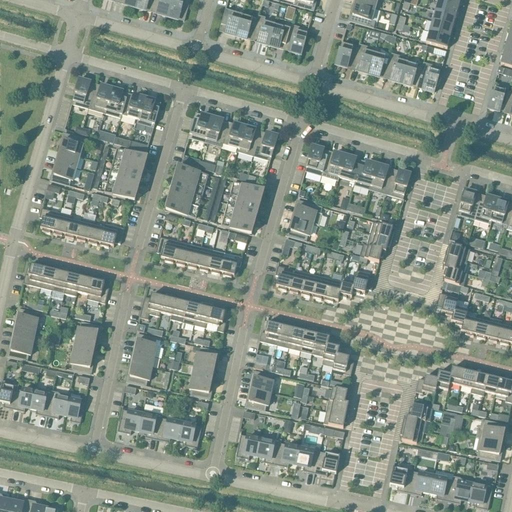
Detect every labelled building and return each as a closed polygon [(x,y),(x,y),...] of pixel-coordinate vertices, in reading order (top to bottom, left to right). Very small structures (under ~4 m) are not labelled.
[(120,0),(119,4),(135,9),(137,0),(120,0)] [(137,0),(135,9),(151,14),(155,0),(137,0)] [(155,0),(151,14),(167,18),(172,0),(155,0)] [(183,0),(172,0),(167,18),(184,23),(190,2),(183,0)] [(296,1),(294,7),(313,13),(315,6),(313,5),(314,0),(293,0),(293,1),(296,1)] [(354,0),(353,5),(355,6),(374,11),(377,0),(354,0)] [(438,0),(437,2),(459,8),(461,0),(438,0)] [(437,2),(434,13),(456,19),(459,8),(437,2)] [(348,23),(373,30),(374,24),(371,23),(374,11),(355,6),(352,17),(350,16),(348,23)] [(225,12),(219,33),(235,38),(241,17),(225,12)] [(434,13),(431,23),(453,29),(456,19),(434,13)] [(388,25),(394,27),(397,17),(391,16),(388,25)] [(241,17),(235,38),(251,42),(257,21),(241,17)] [(257,21),(251,42),(268,47),(274,26),(264,23),(265,19),(258,17),(257,21)] [(431,23),(428,34),(450,40),(453,29),(431,23)] [(274,26),(268,47),(283,51),(290,31),(274,26)] [(290,31),(283,51),(300,56),(307,31),(291,27),(290,31)] [(428,34),(425,45),(447,51),(450,40),(428,34)] [(335,66),(336,66),(351,71),(357,50),(341,45),(335,66)] [(511,46),(506,45),(503,55),(511,57),(511,46)] [(357,50),(351,71),(368,76),(374,55),(375,51),(359,46),(357,50)] [(374,55),(368,76),(384,80),(390,59),(374,55)] [(390,59),(384,80),(401,85),(407,64),(408,60),(391,55),(390,59)] [(500,66),(511,69),(511,57),(503,55),(500,66)] [(407,64),(401,85),(416,89),(422,68),(407,64)] [(422,68),(416,89),(433,94),(440,69),(423,65),(422,68)] [(95,87),(79,82),(72,107),(88,112),(95,87)] [(95,87),(88,112),(104,116),(111,91),(95,87)] [(488,110),(504,114),(510,93),(494,89),(488,110)] [(111,91),(104,116),(121,121),(122,117),(128,96),(111,91)] [(128,96),(122,117),(137,121),(143,101),(128,96)] [(143,101),(137,121),(136,125),(153,130),(160,105),(143,101)] [(211,120),(195,116),(188,140),(204,145),(211,120)] [(211,120),(204,145),(221,150),(222,146),(228,125),(211,120)] [(228,125),(222,146),(237,150),(243,129),(228,125)] [(243,129),(237,150),(236,154),(253,159),(260,134),(243,129)] [(83,130),(81,136),(88,138),(90,132),(83,130)] [(260,134),(253,159),(269,164),(276,139),(260,134)] [(60,154),(79,159),(82,160),(85,148),(83,148),(85,142),(63,135),(61,142),(63,143),(60,154)] [(109,136),(107,144),(113,145),(115,138),(109,136)] [(123,141),(121,148),(129,150),(130,143),(123,141)] [(132,143),(130,150),(138,152),(140,145),(132,143)] [(328,154),(312,149),(304,174),(320,178),(328,154)] [(116,151),(104,194),(134,203),(137,195),(139,189),(138,189),(143,174),(145,168),(144,168),(147,160),(116,151)] [(54,165),(56,166),(76,171),(79,159),(60,154),(58,159),(56,159),(54,165)] [(328,154),(320,178),(338,183),(339,179),(345,158),(328,154)] [(345,158),(339,179),(354,184),(360,163),(345,158)] [(360,163),(354,184),(353,188),(370,192),(377,168),(360,163)] [(49,182),(69,188),(70,182),(72,183),(76,171),(56,166),(53,176),(51,176),(49,182)] [(216,166),(214,175),(221,177),(223,168),(216,166)] [(168,203),(165,212),(196,221),(208,177),(178,168),(175,177),(173,182),(174,182),(169,198),(167,203),(168,203)] [(377,168),(370,192),(386,197),(393,172),(377,168)] [(393,172),(386,197),(402,202),(409,177),(393,172)] [(241,175),(238,182),(246,184),(248,177),(241,175)] [(248,177),(246,184),(254,186),(256,179),(248,177)] [(233,184),(221,227),(221,228),(251,236),(253,228),(254,228),(256,223),(255,222),(259,207),(260,207),(262,201),(261,201),(263,193),(233,184)] [(48,186),(47,192),(47,193),(58,196),(64,197),(65,191),(48,186)] [(481,197),(464,193),(457,217),(474,222),(481,197)] [(481,197),(474,222),(490,227),(491,223),(497,202),(481,197)] [(293,221),(313,226),(318,228),(322,216),(320,215),(321,210),(296,202),(294,209),(297,210),(293,221)] [(511,206),(497,202),(491,223),(507,228),(511,209),(511,206)] [(53,237),(54,237),(59,215),(41,210),(39,220),(42,221),(40,231),(42,231),(42,234),(50,236),(50,233),(54,234),(53,237)] [(59,215),(54,237),(61,239),(62,236),(65,237),(65,240),(71,218),(59,215)] [(381,215),(379,222),(387,224),(389,217),(381,215)] [(166,216),(164,222),(176,226),(178,220),(166,216)] [(71,218),(65,240),(73,242),(74,239),(77,240),(76,242),(77,243),(82,221),(82,220),(81,225),(71,223),(72,218),(71,218)] [(82,221),(77,243),(85,244),(85,242),(89,243),(88,245),(89,246),(94,223),(82,221)] [(288,231),(286,238),(305,243),(307,238),(309,238),(313,226),(293,221),(290,232),(288,231)] [(94,223),(89,246),(96,247),(97,245),(100,246),(100,248),(106,226),(105,226),(104,231),(94,228),(95,224),(94,223)] [(337,223),(334,231),(343,234),(343,233),(343,232),(344,230),(345,225),(337,223)] [(373,224),(369,236),(391,242),(393,235),(391,234),(392,230),(373,224)] [(106,226),(100,248),(108,250),(109,248),(113,249),(114,245),(120,246),(124,231),(106,226)] [(229,234),(227,240),(228,240),(229,241),(234,242),(236,236),(229,234)] [(453,234),(451,241),(458,243),(460,236),(453,234)] [(236,236),(234,242),(246,246),(248,240),(236,236)] [(363,246),(362,247),(384,253),(384,254),(385,254),(387,249),(389,250),(391,242),(369,236),(366,247),(363,246)] [(157,250),(156,255),(161,256),(160,260),(165,262),(164,264),(172,266),(173,266),(173,263),(177,244),(160,239),(157,250)] [(177,244),(173,263),(177,264),(176,267),(184,269),(185,266),(184,266),(188,251),(189,247),(177,244)] [(499,248),(489,245),(487,251),(497,254),(499,248)] [(447,250),(445,258),(466,264),(470,252),(451,246),(449,251),(447,250)] [(359,259),(360,259),(368,261),(378,264),(380,260),(382,260),(384,254),(384,253),(362,247),(359,259)] [(199,254),(196,269),(197,269),(200,270),(199,272),(207,274),(208,274),(208,272),(211,257),(212,252),(200,249),(199,254)] [(188,251),(184,266),(185,266),(188,267),(188,270),(195,271),(196,272),(197,269),(196,269),(199,254),(188,251)] [(211,257),(208,272),(212,273),(211,275),(219,277),(220,275),(219,275),(220,273),(224,255),(212,252),(211,257)] [(220,273),(219,275),(220,275),(223,276),(223,278),(231,280),(231,278),(234,278),(236,268),(240,269),(241,264),(242,259),(235,258),(224,255),(220,273)] [(445,266),(443,271),(444,271),(445,271),(445,270),(467,276),(464,275),(466,265),(466,264),(445,258),(442,265),(445,266)] [(25,276),(23,283),(23,286),(40,290),(46,268),(45,268),(44,270),(41,270),(42,267),(33,265),(33,267),(31,267),(28,277),(25,276)] [(46,268),(40,290),(52,293),(57,271),(56,273),(53,272),(53,270),(46,268)] [(289,294),(290,294),(295,273),(295,272),(294,272),(293,277),(283,275),(284,270),(277,268),(275,277),(278,278),(276,289),(278,289),(278,292),(286,294),(286,291),(290,292),(289,294)] [(445,279),(444,283),(460,288),(463,289),(467,276),(445,270),(445,271),(443,278),(445,279)] [(57,271),(52,293),(64,296),(69,274),(68,274),(68,276),(64,275),(65,273),(57,271)] [(295,273),(290,294),(298,296),(298,294),(301,295),(301,297),(307,275),(295,272),(295,273)] [(338,299),(339,299),(346,301),(346,298),(351,300),(352,295),(351,295),(357,273),(356,272),(353,284),(342,282),(338,299)] [(351,295),(352,295),(359,297),(360,294),(364,295),(365,291),(371,292),(373,282),(374,279),(368,278),(369,276),(357,273),(351,295)] [(64,296),(75,299),(81,277),(80,276),(79,279),(76,278),(77,276),(69,274),(64,296)] [(307,275),(301,297),(309,299),(310,297),(313,298),(312,300),(313,300),(318,278),(307,275)] [(81,277),(75,299),(76,299),(77,294),(88,297),(86,301),(87,301),(92,279),(91,282),(88,281),(88,279),(81,277)] [(318,278),(313,300),(321,302),(321,300),(325,300),(324,303),(325,303),(330,281),(318,278)] [(87,301),(105,306),(109,290),(103,289),(104,285),(100,284),(100,281),(92,279),(87,301)] [(330,281),(325,303),(332,305),(333,303),(338,304),(339,299),(338,299),(342,282),(342,281),(341,284),(330,281)] [(144,299),(139,320),(148,322),(149,317),(159,319),(164,297),(156,295),(156,297),(151,296),(150,300),(144,299)] [(442,310),(441,314),(445,315),(445,318),(451,319),(452,319),(456,302),(446,299),(446,297),(439,295),(438,300),(436,308),(442,310)] [(164,297),(159,319),(160,314),(171,317),(176,300),(168,298),(167,300),(164,300),(165,297),(164,297)] [(176,300),(171,317),(170,322),(182,325),(187,303),(180,301),(179,303),(176,303),(176,300)] [(452,319),(451,319),(450,324),(455,325),(455,328),(461,329),(462,329),(466,312),(456,309),(457,302),(456,302),(452,319)] [(187,303),(182,325),(194,328),(199,306),(191,304),(191,306),(187,305),(188,303),(187,303)] [(511,311),(511,309),(511,305),(505,304),(504,309),(505,309),(503,317),(509,319),(511,311)] [(199,306),(194,328),(205,330),(211,308),(203,307),(202,309),(199,308),(200,306),(199,306)] [(211,308),(205,330),(206,330),(207,326),(217,328),(216,333),(223,335),(225,325),(222,325),(225,314),(222,314),(223,311),(214,309),(214,312),(211,311),(211,309),(211,308)] [(18,318),(16,329),(35,333),(37,322),(35,321),(37,315),(17,311),(16,318),(18,318)] [(462,329),(461,329),(460,334),(465,335),(464,338),(472,339),(476,322),(465,319),(467,312),(466,312),(462,329)] [(476,322),(472,339),(473,340),(473,337),(477,338),(476,340),(484,342),(489,320),(488,325),(476,322)] [(489,320),(484,342),(485,342),(485,340),(488,341),(488,343),(495,345),(500,328),(501,323),(489,320)] [(261,334),(259,341),(259,343),(277,348),(282,326),(281,326),(281,328),(277,327),(278,325),(270,323),(269,325),(267,325),(264,335),(261,334)] [(500,328),(495,345),(496,345),(497,343),(500,344),(500,346),(507,348),(511,330),(500,328),(501,323),(500,328)] [(78,330),(75,342),(95,346),(97,335),(99,336),(101,329),(81,325),(80,331),(78,330)] [(282,326),(277,348),(288,351),(294,329),(293,328),(292,331),(289,330),(290,328),(282,326)] [(11,341),(13,342),(32,346),(35,333),(16,329),(14,335),(12,335),(11,341)] [(294,329),(288,351),(300,353),(305,331),(304,334),(301,333),(301,330),(294,329)] [(305,331),(300,353),(312,356),(317,334),(316,334),(316,337),(312,336),(313,333),(305,331)] [(317,334),(312,356),(323,359),(322,362),(323,362),(327,344),(328,344),(329,340),(324,339),(325,336),(317,334)] [(137,344),(135,354),(154,358),(157,347),(154,346),(156,341),(136,336),(135,343),(137,344)] [(8,352),(7,359),(26,363),(28,357),(30,357),(32,346),(13,342),(11,352),(8,352)] [(75,342),(73,354),(92,358),(93,352),(95,353),(97,346),(95,346),(75,342)] [(327,344),(323,362),(334,364),(332,371),(333,372),(337,354),(338,354),(339,350),(334,349),(335,346),(328,344),(327,344)] [(196,355),(194,367),(213,371),(216,360),(218,361),(219,354),(200,350),(199,356),(196,355)] [(72,367),(71,372),(90,377),(92,370),(90,369),(92,358),(73,354),(70,366),(72,367)] [(130,367),(132,367),(151,371),(154,358),(135,354),(133,360),(131,360),(130,367)] [(337,354),(333,372),(344,374),(343,377),(350,378),(351,375),(353,365),(348,364),(349,360),(344,359),(345,356),(338,354),(337,354)] [(6,363),(5,369),(16,371),(17,365),(6,363)] [(253,370),(265,373),(266,367),(254,364),(253,370)] [(22,366),(21,373),(29,374),(31,368),(22,366)] [(127,377),(126,384),(145,388),(147,382),(149,383),(151,371),(132,367),(130,378),(127,377)] [(194,367),(191,380),(211,384),(212,378),(214,378),(216,372),(213,371),(194,367)] [(452,375),(449,385),(460,388),(464,370),(457,369),(456,371),(451,370),(450,374),(452,375)] [(464,370),(460,388),(471,391),(472,391),(476,373),(469,371),(468,374),(465,373),(465,371),(464,370)] [(253,381),(251,392),(270,396),(273,384),(271,383),(272,377),(252,373),(251,380),(253,381)] [(438,379),(436,389),(448,392),(449,385),(452,375),(450,374),(443,373),(443,375),(438,374),(437,379),(438,379)] [(472,391),(471,391),(470,395),(483,398),(484,394),(488,376),(480,374),(480,377),(476,376),(477,373),(476,373),(472,391)] [(484,394),(495,396),(499,379),(492,377),(491,380),(488,379),(489,376),(488,376),(484,394)] [(416,390),(415,394),(422,396),(423,393),(434,396),(436,389),(438,379),(437,379),(430,377),(429,379),(425,378),(424,382),(418,381),(416,390)] [(77,384),(88,386),(89,380),(79,378),(77,384)] [(499,379),(495,396),(506,399),(505,404),(511,405),(511,395),(511,391),(511,384),(511,382),(504,380),(503,383),(500,382),(500,379),(499,379)] [(191,392),(190,398),(209,402),(211,395),(208,395),(211,384),(191,380),(189,391),(191,392)] [(2,382),(0,391),(0,404),(4,405),(3,410),(13,412),(17,392),(18,386),(2,382)] [(125,388),(124,394),(135,396),(136,390),(125,388)] [(34,393),(30,411),(36,412),(35,417),(47,419),(52,393),(35,389),(34,393)] [(328,401),(328,402),(347,406),(347,405),(348,398),(346,398),(347,393),(334,390),(332,390),(329,401),(328,401)] [(17,392),(13,412),(24,414),(25,410),(30,411),(34,393),(23,391),(22,393),(17,392)] [(246,403),(245,409),(264,414),(266,408),(268,408),(270,396),(251,392),(248,403),(246,403)] [(52,393),(47,419),(58,421),(59,417),(65,418),(69,401),(70,397),(52,393)] [(167,398),(165,405),(172,406),(174,399),(167,398)] [(69,401),(65,418),(70,420),(69,424),(80,426),(84,404),(69,401)] [(328,402),(325,413),(348,418),(349,411),(347,410),(348,405),(347,405),(347,406),(328,402)] [(196,409),(207,412),(208,406),(197,403),(196,409)] [(407,418),(407,419),(424,422),(426,423),(430,424),(432,412),(432,411),(431,411),(427,410),(412,407),(412,408),(411,412),(409,411),(407,418)] [(131,432),(138,434),(143,412),(142,412),(141,416),(122,412),(117,434),(130,437),(131,432)] [(143,412),(138,434),(145,435),(145,440),(157,442),(162,417),(143,412)] [(244,413),(243,419),(254,421),(255,415),(244,413)] [(325,413),(323,426),(343,430),(343,429),(344,425),(346,426),(348,418),(325,413)] [(162,417),(157,442),(169,445),(170,441),(177,442),(181,425),(162,421),(163,417),(162,417)] [(403,422),(401,430),(419,433),(419,434),(423,435),(423,434),(426,423),(424,422),(407,419),(407,418),(406,418),(406,419),(405,423),(403,422)] [(476,440),(478,440),(501,445),(503,434),(505,434),(507,427),(482,422),(480,428),(478,427),(476,440)] [(181,425),(177,442),(185,444),(184,448),(197,451),(201,429),(181,425)] [(401,430),(400,437),(402,438),(401,442),(401,443),(416,446),(416,445),(419,434),(419,433),(401,430)] [(333,432),(332,438),(343,441),(344,435),(333,432)] [(249,458),(256,459),(260,441),(240,437),(235,459),(248,462),(249,458)] [(260,441),(256,459),(264,461),(263,465),(276,468),(280,446),(281,442),(261,437),(260,441)] [(478,453),(477,459),(499,463),(501,457),(499,456),(501,445),(478,440),(476,452),(478,453)] [(280,446),(276,468),(287,470),(288,466),(295,467),(299,450),(280,446)] [(299,450),(295,467),(303,469),(302,473),(314,476),(319,454),(299,450)] [(319,454),(314,476),(327,478),(327,474),(335,476),(339,458),(319,454)] [(486,471),(497,473),(498,467),(487,465),(486,471)] [(393,470),(389,487),(397,489),(396,493),(408,496),(413,474),(412,476),(407,474),(407,473),(393,470)] [(413,474),(408,496),(421,498),(421,494),(429,496),(433,478),(413,474)] [(433,478),(429,496),(436,497),(435,502),(447,504),(453,478),(452,478),(452,482),(433,478)] [(453,478),(447,504),(460,507),(461,502),(468,504),(473,482),(453,478)] [(473,482),(468,504),(475,506),(474,510),(484,511),(487,511),(493,487),(473,482)] [(0,495),(0,511),(8,511),(10,503),(5,502),(6,497),(0,495)] [(10,503),(8,511),(26,511),(29,502),(17,500),(16,504),(10,503)] [(29,502),(26,511),(44,511),(45,510),(39,509),(40,505),(29,502)]
